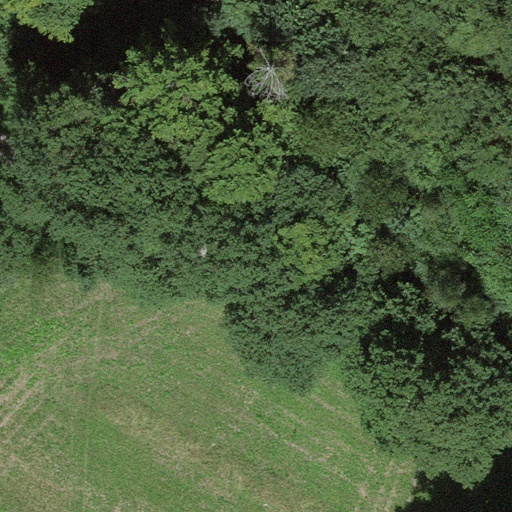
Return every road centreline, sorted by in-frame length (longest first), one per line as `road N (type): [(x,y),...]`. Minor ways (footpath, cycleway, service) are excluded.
road 1 (track): [(0,152),(348,357),(511,437)]
road 2 (track): [(24,0),(124,202),(124,228),(81,337),(69,511)]
